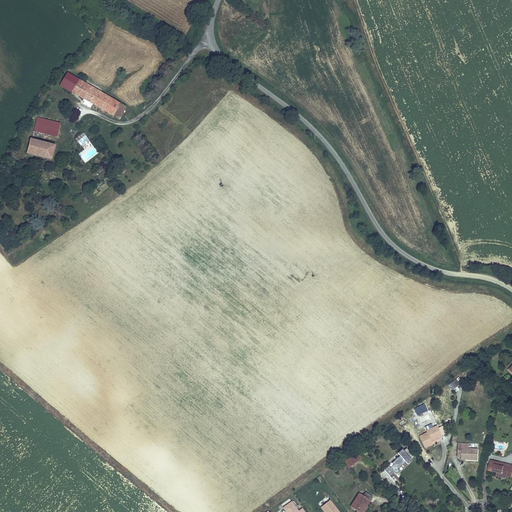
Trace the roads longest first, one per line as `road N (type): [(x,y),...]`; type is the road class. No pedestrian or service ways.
road 1 (unclassified): [(216,0),(210,46),(330,149),(386,241),(437,271),(511,286)]
road 2 (track): [(362,0),(441,198),(463,276)]
